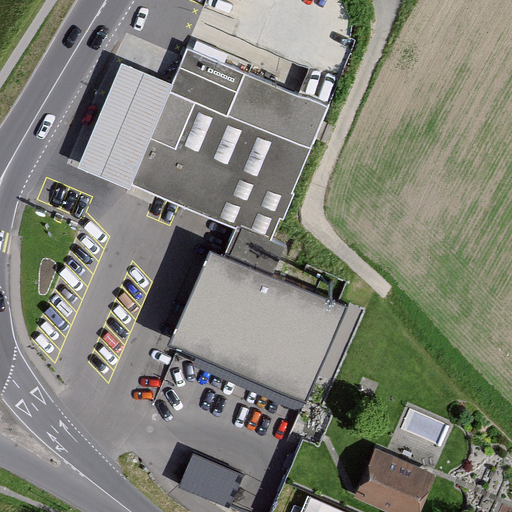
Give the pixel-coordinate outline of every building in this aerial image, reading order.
[(327,110),(182,47),(167,84),(112,62),(69,165),(273,242),(327,110)] [(333,301),(222,255),(163,394),(144,386),(135,407),(266,461),(333,301)] [(196,443),(179,479),(229,502),(246,466),(196,443)] [(418,511),(432,479),(370,452),(352,498),(384,511),(418,511)] [(241,476),(232,504),(255,511),(269,511),(277,487),(241,476)] [(336,511),(304,498),(297,511),(336,511)]
